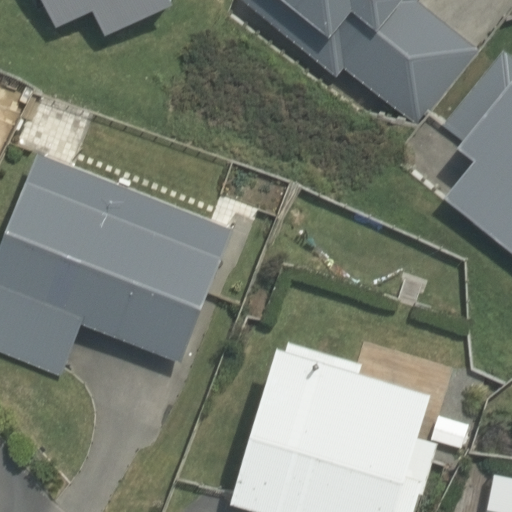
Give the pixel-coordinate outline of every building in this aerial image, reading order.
[(51,0),(63,28),(102,11),(112,36),(189,4),(187,0),(51,0)] [(420,124),(482,47),(422,0),(244,0),(339,74),(346,65),(420,124)] [(511,52),(506,47),(443,122),(461,137),(465,140),(461,144),(478,157),(448,195),(511,246),(511,52)] [(183,360),(235,226),(40,150),(0,252),(0,350),(63,375),(84,321),(183,360)] [(408,511),(415,490),(421,490),(437,440),(413,434),(429,387),(277,336),(228,499),(272,511),(408,511)]
